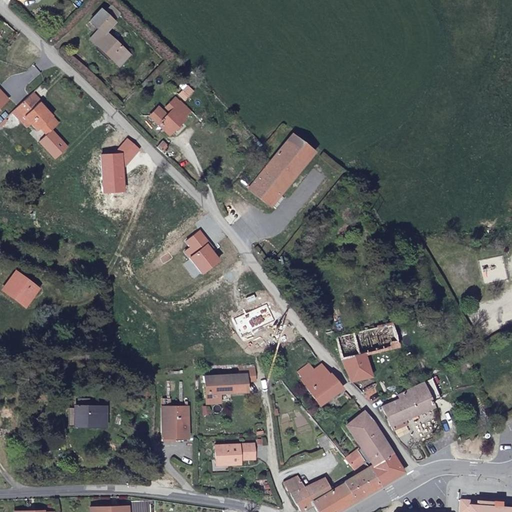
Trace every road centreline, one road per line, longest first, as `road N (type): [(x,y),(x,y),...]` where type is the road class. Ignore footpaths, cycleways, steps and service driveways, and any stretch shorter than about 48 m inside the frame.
road 1 (residential): [(0,8),(242,245),(417,476)]
road 2 (residential): [(0,485),(75,483),(273,511)]
